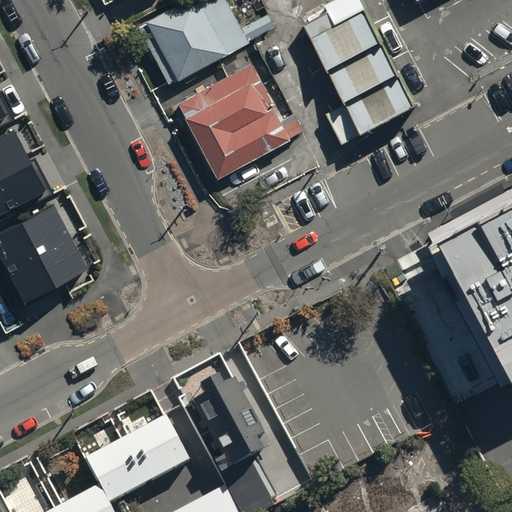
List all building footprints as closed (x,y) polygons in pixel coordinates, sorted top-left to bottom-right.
[(228,0),(186,0),(137,27),(171,87),(251,43),(280,28),(270,11),(243,26),(228,0)] [(330,12),(305,25),(347,104),(329,114),(344,142),(419,102),(364,0),(335,0),(326,5),(330,12)] [(252,65),(177,104),(216,179),(291,140),(252,65)] [(0,209),(40,188),(11,132),(0,138),(0,209)] [(511,198),(434,240),(510,380),(511,379),(511,198)] [(84,269),(49,203),(0,229),(0,267),(19,303),(84,269)] [(194,394),(181,401),(242,511),(260,511),(283,500),(277,489),(296,478),(239,377),(221,388),(214,375),(190,388),(194,394)] [(165,415),(86,457),(110,501),(189,459),(165,415)] [(112,511),(98,486),(50,511),(112,511)] [(452,511),(441,491),(402,511),(452,511)]
